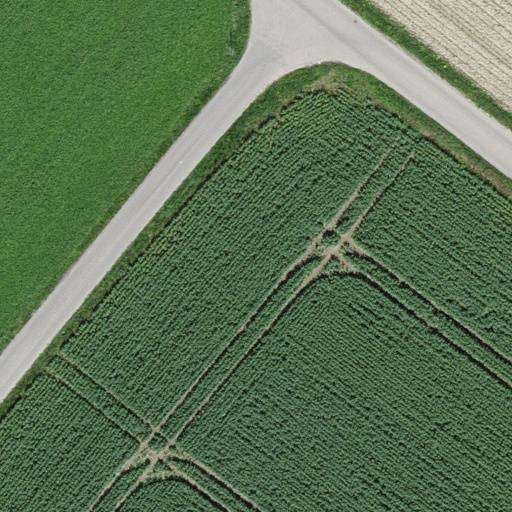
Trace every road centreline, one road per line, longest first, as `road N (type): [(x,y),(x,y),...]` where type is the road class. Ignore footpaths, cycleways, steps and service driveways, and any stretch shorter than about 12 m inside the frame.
road 1 (unclassified): [(0,386),(311,7)]
road 2 (unclassified): [(311,7),(511,157)]
